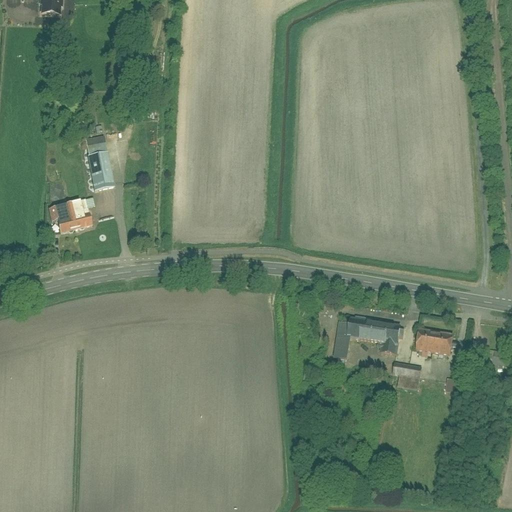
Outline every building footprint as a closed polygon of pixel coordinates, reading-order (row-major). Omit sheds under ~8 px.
[(41,0),(41,3),(42,3),(42,16),(59,17),(60,0),(41,0)] [(157,100),(161,73),(150,71),(146,98),(157,100)] [(94,194),(114,190),(107,155),(88,159),(94,194)] [(68,208),(75,233),(92,229),(88,215),(85,204),(80,205),(68,208)] [(57,223),(59,229),(60,237),(75,233),(68,208),(49,212),(52,224),(57,223)] [(396,352),(400,326),(339,318),(334,352),(349,354),(352,334),(385,339),(383,350),(396,352)] [(448,340),(416,336),(413,357),(445,361),(448,340)] [(506,353),(495,352),(494,365),(505,366),(506,353)] [(418,380),(395,377),(393,392),(416,396),(418,380)]
